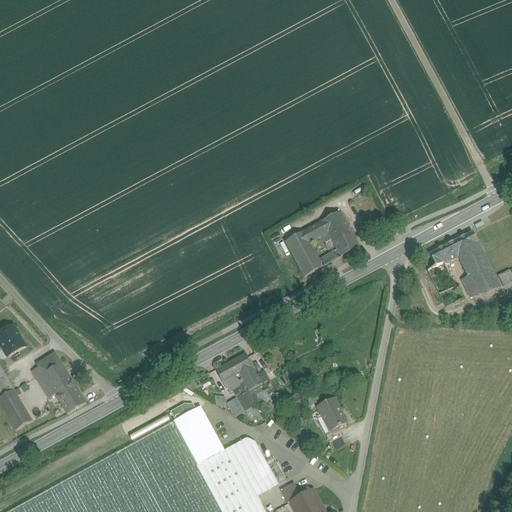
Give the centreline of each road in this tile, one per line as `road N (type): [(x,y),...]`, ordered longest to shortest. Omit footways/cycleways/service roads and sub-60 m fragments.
road 1 (secondary): [(398,250),(119,403)]
road 2 (unclassified): [(353,511),(398,250)]
road 3 (unclassified): [(491,188),(390,0)]
road 4 (unclassified): [(0,273),(119,403)]
road 5 (secondary): [(119,403),(0,469)]
road 6 (secondary): [(511,189),(398,250)]
